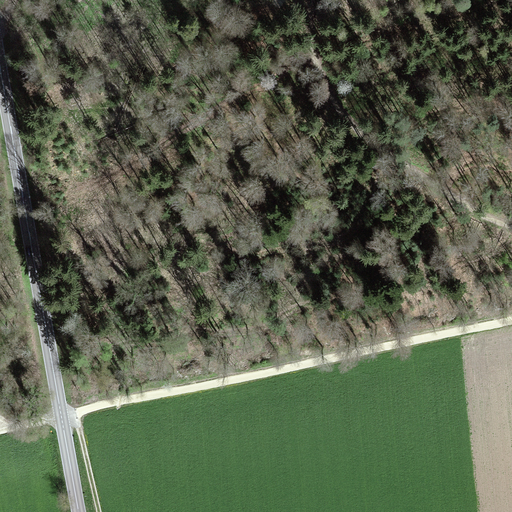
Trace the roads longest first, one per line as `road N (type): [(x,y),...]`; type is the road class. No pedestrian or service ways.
road 1 (track): [(0,430),(511,319)]
road 2 (secondary): [(0,73),(79,511)]
road 3 (track): [(310,0),(315,61),(345,119),(442,193),(511,225)]
